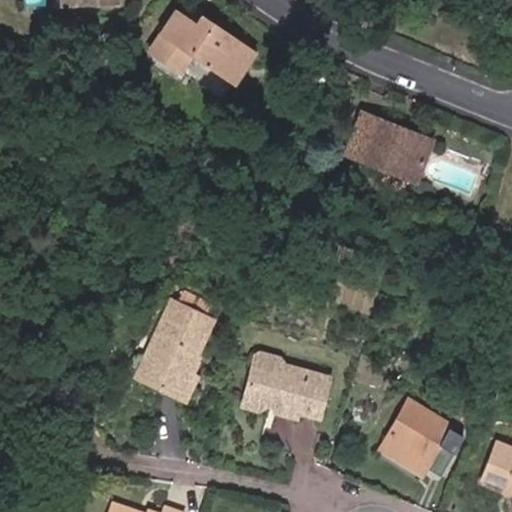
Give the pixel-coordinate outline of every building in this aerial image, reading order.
[(184,7),(177,17),(190,25),(196,16),(184,7)] [(167,9),(139,44),(170,65),(183,49),(228,81),(249,51),(196,16),(190,25),(177,17),(167,9)] [(170,65),(139,44),(133,55),(169,82),(176,72),(215,99),(228,81),(183,49),(170,65)] [(340,154),(356,160),(373,120),(356,114),(340,154)] [(373,120),(356,160),(378,170),(373,183),(405,197),(427,146),(373,120)] [(167,388),(175,370),(182,351),(175,348),(179,339),(184,341),(198,311),(157,292),(124,368),(167,388)] [(258,336),(253,353),(281,361),(283,354),(286,345),(258,336)] [(281,361),(253,353),(243,387),(260,392),(268,389),(277,392),(275,399),(295,405),(296,400),(317,407),(329,368),(283,354),(281,361)] [(187,375),(175,370),(167,388),(179,393),(187,375)] [(451,423),(412,400),(385,444),(425,468),(451,423)] [(506,483),(511,496),(511,509),(511,510),(511,444),(511,442),(498,437),(483,473),(506,483)] [(104,500),(102,505),(124,511),(141,511),(142,511),(104,500)]
